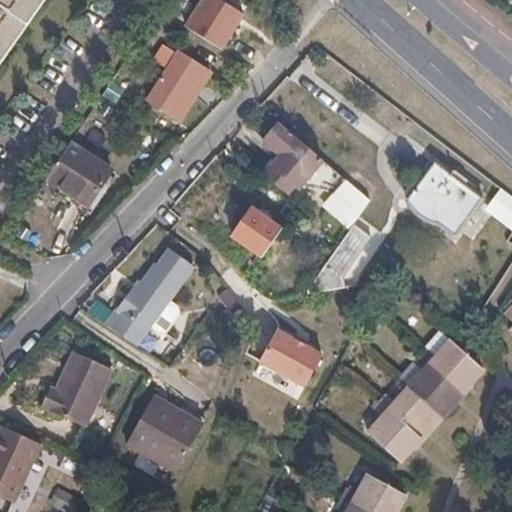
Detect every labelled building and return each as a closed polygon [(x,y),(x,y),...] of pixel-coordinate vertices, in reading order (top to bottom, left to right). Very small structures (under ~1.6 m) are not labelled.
[(0,0),(0,41),(28,0),(0,0)] [(241,20),(214,0),(208,0),(186,35),(215,53),(241,20)] [(177,53),(169,65),(146,101),(172,117),(177,110),(185,114),(211,75),(177,53)] [(172,117),(179,122),(185,114),(177,110),(172,117)] [(308,149),(280,124),(264,142),(280,156),(263,175),(276,187),(308,149)] [(96,160),(69,142),(45,179),(87,207),(102,184),(87,174),(96,160)] [(111,170),(96,160),(87,174),(102,184),(111,170)] [(450,178),(434,165),(405,201),(407,205),(410,210),(415,216),(420,220),(428,224),(433,225),(436,225),(451,238),(480,201),(463,187),(450,178)] [(333,194),(344,180),(333,170),(321,184),(333,194)] [(452,176),(450,178),(463,187),(466,183),(454,173),(453,174),(451,173),(450,175),(452,176)] [(321,208),(347,229),(369,201),(344,180),(333,194),(321,208)] [(511,195),(500,187),(484,207),(511,229),(511,195)] [(261,259),(281,230),(250,209),(231,238),(261,259)] [(331,281),(330,281),(361,241),(347,230),(293,298),(330,292),(332,291),(331,281)] [(131,289),(104,326),(135,346),(192,266),(168,249),(155,266),(154,264),(134,291),(131,289)] [(320,355),(276,331),(259,362),(304,386),(320,355)] [(457,401),(484,371),(452,341),(437,357),(428,349),(414,364),(422,373),(395,402),(386,395),(373,409),(382,417),(367,434),(400,464),(457,401)] [(84,427),(111,370),(73,352),(55,391),(51,389),(42,407),(84,427)] [(151,402),(127,444),(176,471),(203,423),(183,412),(179,418),(151,402)] [(0,497),(13,503),(40,446),(1,428),(0,429),(0,497)] [(338,506),(347,510),(346,511),(397,511),(407,496),(368,474),(357,493),(348,489),(338,506)]
